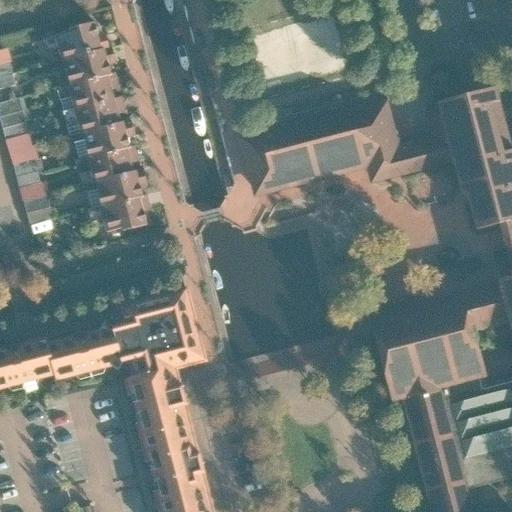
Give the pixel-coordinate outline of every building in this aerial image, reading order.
[(104,24),(60,35),(67,61),(70,60),(111,49),(104,24)] [(0,89),(18,87),(13,49),(0,50),(0,89)] [(77,84),(118,75),(111,49),(70,60),(77,84)] [(118,75),(77,84),(74,86),(80,110),(120,100),(117,88),(121,88),(118,75)] [(466,96),(439,103),(454,164),(460,189),(463,197),(469,200),(478,233),(501,227),(511,223),(511,141),(497,88),(472,95),(466,96)] [(253,199),(367,170),(371,185),(401,177),(454,164),(439,103),(425,107),(432,135),(400,144),(388,95),(356,103),(358,108),(238,139),(247,172),(251,188),(253,199)] [(43,184),(27,97),(2,102),(18,188),(43,184)] [(90,134),(127,124),(124,114),(128,113),(125,98),(120,100),(80,110),(86,135),(90,134)] [(127,124),(90,134),(96,157),(137,147),(131,123),(127,124)] [(102,184),(140,173),(137,163),(141,162),(137,147),(96,157),(93,158),(100,184),(102,184)] [(140,173),(102,184),(108,206),(150,195),(143,171),(140,173)] [(26,200),(35,235),(58,229),(49,194),(26,200)] [(153,210),(150,195),(108,206),(106,207),(112,234),(130,229),(130,232),(156,226),(152,211),(153,210)] [(511,223),(501,227),(503,235),(507,248),(510,264),(511,270),(511,223)] [(511,280),(503,282),(498,284),(510,325),(511,331),(511,280)] [(510,325),(498,284),(497,284),(493,285),(386,312),(373,333),(392,404),(405,400),(488,379),(476,333),(510,325)] [(169,372),(180,369),(211,361),(192,289),(125,306),(130,323),(78,337),(54,343),(53,338),(12,348),(0,350),(0,392),(61,376),(62,382),(122,366),(126,378),(127,383),(169,372)] [(181,373),(180,369),(169,372),(127,383),(128,386),(133,408),(138,424),(190,410),(196,408),(192,392),(191,388),(184,386),(181,373)] [(511,378),(490,384),(488,379),(405,400),(432,511),(476,511),(472,496),(471,492),(474,491),(511,480),(511,378)] [(138,424),(149,467),(202,453),(190,410),(138,424)] [(151,477),(155,492),(209,478),(214,477),(212,466),(210,457),(202,453),(149,467),(151,477)] [(160,511),(214,511),(217,511),(214,500),(209,478),(155,492),(160,511)]
